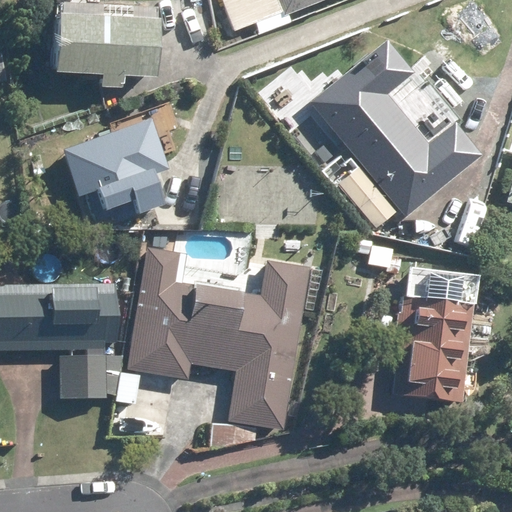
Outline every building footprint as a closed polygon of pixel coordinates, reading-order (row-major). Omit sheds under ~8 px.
[(222,0),(235,31),(254,23),(259,34),(290,22),(287,15),(325,0),(222,0)] [(102,76),(101,88),(123,89),(123,77),(155,79),(157,20),(100,19),(101,5),(68,4),(67,16),(58,16),(55,75),(102,76)] [(310,103),(361,166),(338,185),(374,231),(397,211),(404,219),(481,156),(454,123),(425,146),(385,97),(413,74),(386,41),(310,103)] [(151,119),(61,152),(79,202),(105,192),(111,210),(149,197),(143,180),(169,170),(151,119)] [(103,199),(88,204),(94,217),(108,213),(103,199)] [(190,363),(237,372),(229,422),(282,430),(309,269),(267,261),(261,297),(182,284),(187,255),(147,249),(127,370),(187,380),(190,363)] [(76,260),(58,260),(58,270),(76,270),(76,260)] [(400,330),(392,395),(461,403),(472,306),(475,306),(478,277),(411,269),(407,298),(403,297),(401,315),(397,315),(396,329),(400,330)] [(86,357),(59,357),(59,400),(106,400),(107,394),(113,395),(115,395),(121,358),(113,358),(113,287),(0,286),(0,349),(86,349),(86,357)]
